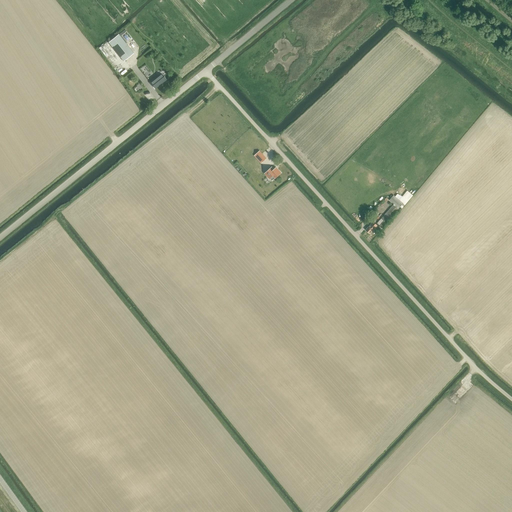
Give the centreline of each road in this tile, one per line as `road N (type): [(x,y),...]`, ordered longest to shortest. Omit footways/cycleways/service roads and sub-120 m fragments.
road 1 (unclassified): [(511,398),(205,70)]
road 2 (unclassified): [(0,236),(205,70)]
